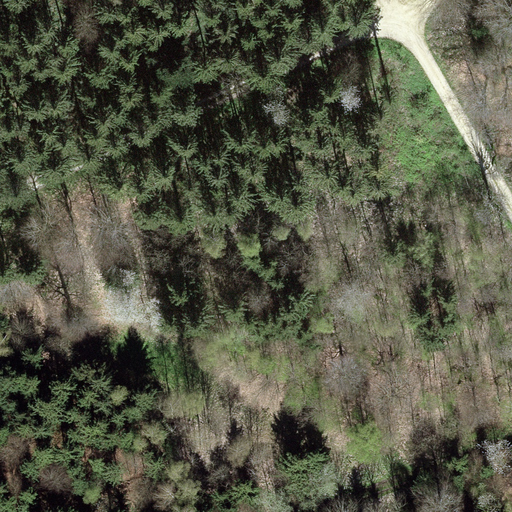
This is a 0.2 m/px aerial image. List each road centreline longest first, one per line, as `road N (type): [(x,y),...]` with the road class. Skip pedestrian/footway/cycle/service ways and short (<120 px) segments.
road 1 (track): [(414,0),(0,197)]
road 2 (track): [(396,0),(511,208)]
road 3 (track): [(319,511),(511,441)]
